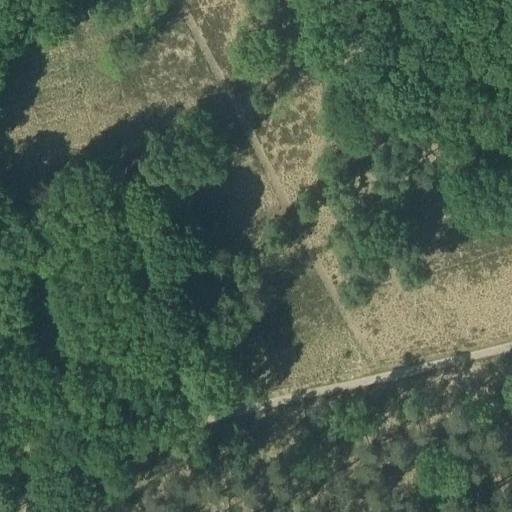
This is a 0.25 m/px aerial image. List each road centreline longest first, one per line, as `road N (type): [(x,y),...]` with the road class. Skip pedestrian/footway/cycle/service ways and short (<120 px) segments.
road 1 (unknown): [(511,338),(72,436),(36,511)]
road 2 (track): [(511,358),(0,475)]
